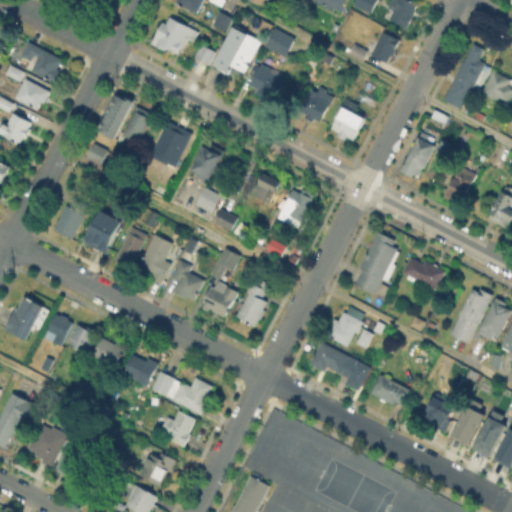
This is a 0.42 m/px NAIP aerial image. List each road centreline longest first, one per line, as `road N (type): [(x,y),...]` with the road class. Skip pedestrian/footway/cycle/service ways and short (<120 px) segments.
road 1 (residential): [(192,511),(460,0)]
road 2 (residential): [(511,264),(8,0)]
road 3 (residential): [(511,505),(10,242)]
road 4 (residential): [(0,261),(136,0)]
